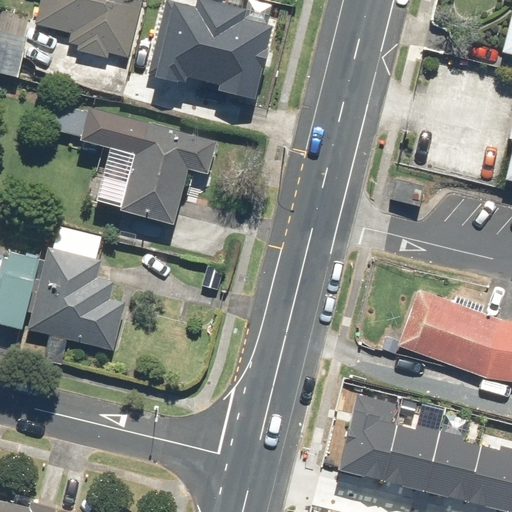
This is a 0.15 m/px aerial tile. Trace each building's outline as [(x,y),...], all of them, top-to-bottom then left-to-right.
[(76,52),(75,56),(106,62),(107,58),(126,62),(138,0),(39,0),(33,33),(66,39),(64,50),(76,52)] [(227,7),(192,0),(169,0),(165,21),(158,19),(144,85),(219,101),(228,58),(217,55),(227,7)] [(511,17),(508,16),(497,59),(511,62),(511,17)] [(204,179),(213,144),(49,104),(42,131),(74,139),(71,150),(101,157),(88,211),(168,231),(182,174),(204,179)] [(511,137),(501,180),(511,182),(511,137)] [(39,251),(37,264),(0,256),(0,330),(23,335),(24,330),(115,348),(123,307),(105,304),(109,284),(91,280),(99,237),(53,228),(48,253),(39,251)] [(481,379),(511,383),(511,323),(497,321),(413,291),(394,347),(481,379)] [(511,511),(511,459),(336,420),(323,480),(466,511),(511,511)] [(0,503),(0,511),(72,511),(18,499),(16,508),(0,503)]
